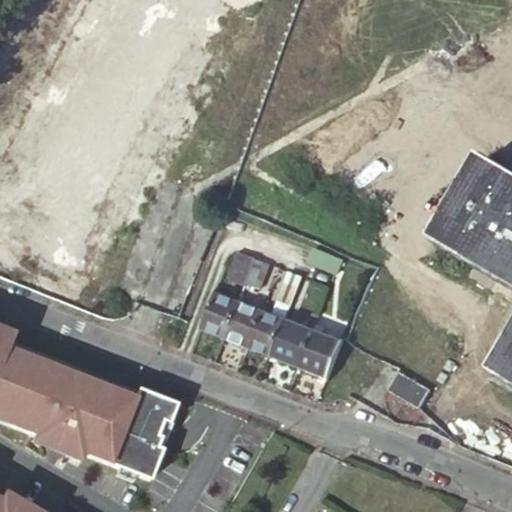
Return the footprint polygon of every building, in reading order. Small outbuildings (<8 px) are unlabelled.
[(13,60),(0,85),(0,247),(89,293),(240,0),(68,0),(75,3),(39,73),(13,60)] [(434,249),(467,269),(475,256),(511,277),(511,194),(511,195),(511,194),(511,180),(485,164),(434,249)] [(511,277),(475,256),(467,269),(511,296),(511,347),(491,382),(511,394),(511,194),(511,195),(511,194),(511,277)] [(313,248),(307,262),(333,273),(340,259),(313,248)] [(244,286),(255,259),(238,252),(227,279),(244,286)] [(269,265),(255,259),(244,286),(258,291),(269,265)] [(301,278),(288,273),(277,300),(290,305),(301,278)] [(237,302),(214,293),(199,331),(222,340),(237,302)] [(260,311),(237,302),(222,340),(245,349),(260,311)] [(283,321),(260,311),(245,349),(268,358),(283,321)] [(309,332),(283,321),(268,358),(294,369),(309,332)] [(4,334),(0,332),(0,422),(64,448),(61,455),(75,460),(77,454),(141,479),(163,423),(160,422),(167,404),(2,340),(4,334)] [(338,343),(309,332),(294,369),(322,381),(338,343)] [(397,372),(385,390),(419,413),(432,395),(397,372)] [(18,511),(21,507),(8,500),(3,507),(0,505),(0,511),(18,511)]
